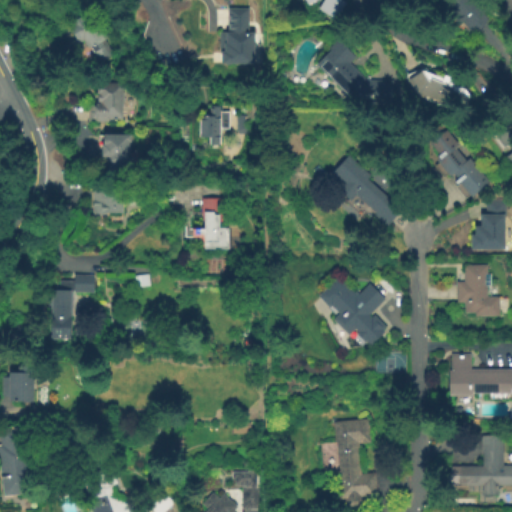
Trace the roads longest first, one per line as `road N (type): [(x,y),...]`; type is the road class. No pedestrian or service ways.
road 1 (residential): [(419,239),(418,506),(408,511)]
road 2 (residential): [(511,3),(504,72),(401,29),(374,0)]
road 3 (tertiary): [(14,99),(33,141),(35,175),(27,209),(0,248)]
